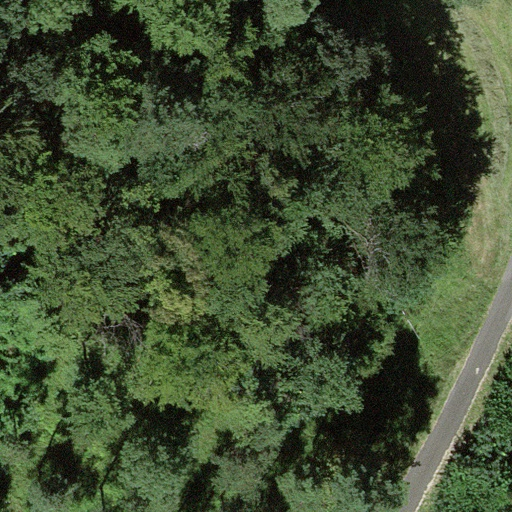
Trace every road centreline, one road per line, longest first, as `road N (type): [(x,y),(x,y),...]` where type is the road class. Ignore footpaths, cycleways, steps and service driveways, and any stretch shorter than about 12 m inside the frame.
road 1 (track): [(261,0),(259,63),(230,169),(189,229),(118,303),(0,407)]
road 2 (track): [(511,274),(407,511)]
